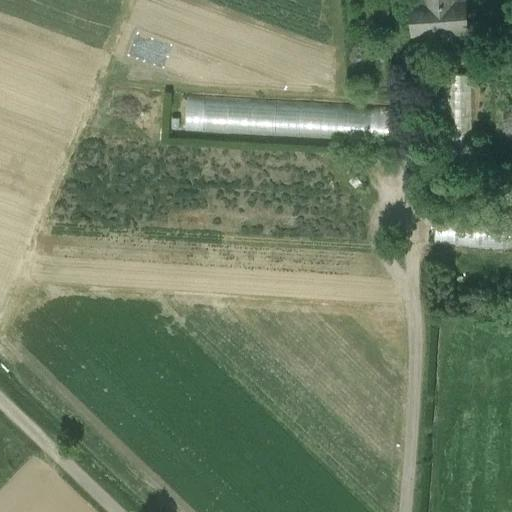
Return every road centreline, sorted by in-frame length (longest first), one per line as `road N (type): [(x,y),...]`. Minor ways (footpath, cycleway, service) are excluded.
road 1 (track): [(414,144),(416,319),(403,511)]
road 2 (track): [(115,511),(0,400)]
